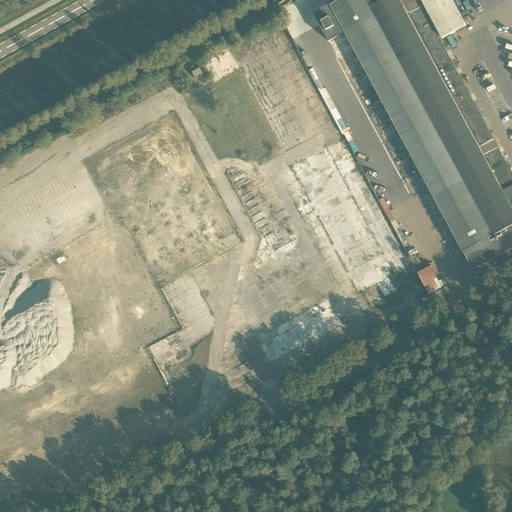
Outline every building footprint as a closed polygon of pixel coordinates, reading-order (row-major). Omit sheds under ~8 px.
[(491,136),(419,0),(329,0),(328,1),(330,5),(313,14),(328,42),(345,33),(439,208),(449,225),(473,270),(511,249),(511,174),(496,145),(491,136)] [(466,25),(452,0),(421,0),(442,38),(466,25)] [(200,59),(209,83),(236,72),(227,49),(200,59)] [(194,78),(202,74),(199,68),(191,72),(194,78)] [(113,209),(109,222),(0,271),(0,419),(102,373),(90,358),(71,374),(33,330),(131,286),(124,270),(136,260),(147,285),(236,244),(176,112),(80,156),(96,192),(82,199),(91,218),(113,209)] [(347,136),(289,163),(330,251),(323,254),(338,285),(350,280),(356,292),(408,267),(347,136)] [(262,245),(268,259),(292,250),(286,236),(262,245)] [(425,294),(439,288),(430,266),(415,272),(425,294)] [(58,467),(180,412),(178,397),(165,381),(156,363),(149,354),(127,364),(122,358),(135,346),(142,345),(145,343),(152,351),(174,341),(170,334),(178,331),(157,285),(136,294),(130,280),(131,289),(126,294),(131,300),(85,321),(105,365),(117,363),(112,368),(113,375),(85,388),(94,406),(41,430),(58,467)] [(429,295),(421,299),(423,304),(431,300),(429,295)] [(268,326),(253,332),(272,374),(283,373),(301,365),(300,365),(317,358),(317,349),(313,340),(320,337),(322,343),(322,347),(323,347),(332,347),(347,340),(328,299),(269,326),(268,326)] [(72,363),(76,361),(71,346),(66,347),(72,363)]
